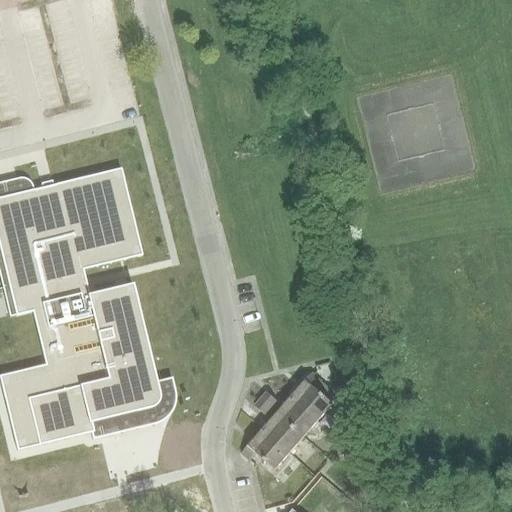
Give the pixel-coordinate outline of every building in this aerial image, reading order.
[(0,183),(0,257),(0,259),(0,260),(1,261),(7,287),(3,288),(3,290),(8,289),(14,315),(8,317),(8,318),(14,317),(15,317),(31,313),(44,367),(0,377),(0,386),(16,452),(90,434),(91,441),(100,439),(118,434),(114,419),(150,410),(152,409),(153,409),(154,408),(155,407),(156,406),(156,405),(157,404),(158,402),(158,401),(158,399),(158,398),(158,397),(154,382),(144,338),(131,286),(126,288),(88,297),(84,281),(82,271),(141,257),(120,170),(52,187),(51,182),(50,182),(50,183),(41,185),(40,185),(41,189),(33,191),(31,187),(31,186),(30,185),(29,184),(29,183),(28,182),(27,182),(26,181),(24,180),(23,180),(22,180),(20,179),(19,179),(17,180),(16,180),(0,183)] [(290,399),(318,422),(332,406),(313,389),(319,382),(311,375),(290,399)] [(260,400),(271,410),(277,403),(266,393),(260,400)] [(303,439),(318,422),(290,399),(276,415),(303,439)] [(271,410),(260,400),(254,407),(265,417),(271,410)] [(289,455),(303,439),(276,415),(262,431),(289,455)] [(275,472),(289,455),(262,431),(241,455),(249,462),(256,455),(275,472)]
